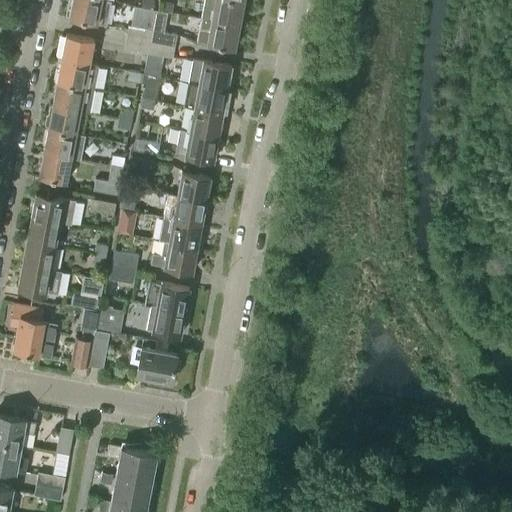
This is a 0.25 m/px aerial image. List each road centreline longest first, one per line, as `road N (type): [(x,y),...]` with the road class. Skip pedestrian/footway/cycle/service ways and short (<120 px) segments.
road 1 (residential): [(210,419),(291,0)]
road 2 (residential): [(0,211),(37,0)]
road 3 (residential): [(210,419),(0,379)]
